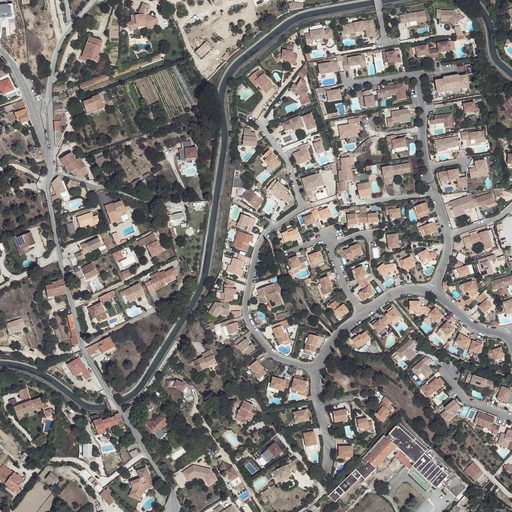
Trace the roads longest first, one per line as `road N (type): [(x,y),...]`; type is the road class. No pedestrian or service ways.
road 1 (residential): [(173,511),(172,493),(81,343),(46,186),(49,158)]
road 2 (residential): [(315,368),(266,348),(246,308),(258,247),(303,208)]
road 3 (unknown): [(0,168),(50,171),(143,201),(184,203)]
road 4 (residential): [(49,158),(57,50),(95,0)]
road 5 (residential): [(442,296),(425,289),(390,295),(338,333),(315,368)]
road 6 (unknown): [(263,511),(200,418),(191,389)]
